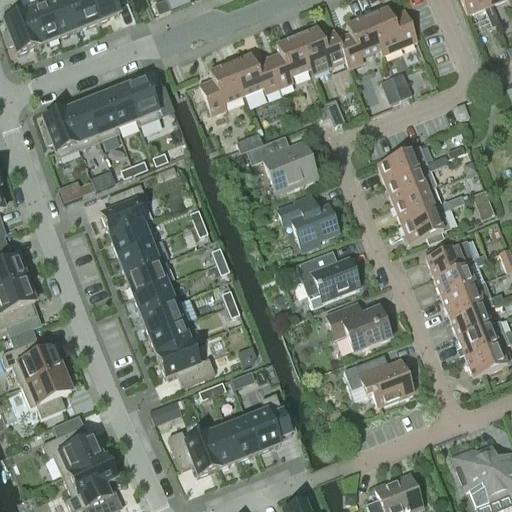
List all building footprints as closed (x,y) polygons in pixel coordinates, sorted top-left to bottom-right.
[(77,35),(62,0),(63,2),(44,9),(42,4),(41,4),(57,43),(77,35)] [(97,27),(86,0),(62,0),(77,35),(97,27)] [(118,19),(109,0),(86,0),(97,27),(118,19)] [(458,0),(467,19),(483,13),(491,32),(495,31),(482,0),(458,0)] [(482,0),(495,31),(499,29),(491,9),(507,3),(505,0),(482,0)] [(57,43),(41,4),(21,13),(36,51),(57,43)] [(154,9),(157,18),(158,20),(169,16),(165,5),(154,9)] [(36,51),(21,13),(1,21),(16,60),(36,51)] [(380,54),(379,54),(382,60),(416,46),(404,15),(390,20),(387,14),(366,22),(380,54)] [(345,66),(344,67),(347,74),(362,68),(360,62),(379,54),(380,54),(366,22),(345,30),(348,38),(337,42),(336,43),(345,66)] [(296,41),(310,74),(328,66),(331,72),(344,67),(345,66),(336,43),(337,42),(334,35),(320,40),(317,33),(296,41)] [(266,62),(278,94),(292,88),(289,82),(310,74),(296,41),(276,49),(279,57),(266,62)] [(229,68),(242,101),(262,93),(264,99),(278,94),(266,62),(253,67),(250,60),(229,68)] [(223,109),(242,101),(229,68),(208,77),(211,84),(198,90),(210,120),(225,115),(223,109)] [(392,82),(400,105),(411,101),(402,78),(392,82)] [(389,109),(400,105),(392,82),(380,87),(389,109)] [(159,122),(144,84),(123,92),(138,131),(159,122)] [(138,131),(123,92),(103,100),(116,134),(135,126),(137,131),(138,131)] [(116,134),(103,100),(82,108),(98,147),(118,139),(116,134)] [(325,111),(330,123),(333,132),(345,127),(335,105),(324,109),(325,111)] [(98,147),(82,108),(62,116),(77,155),(98,147)] [(460,126),(468,122),(462,109),(454,113),(460,126)] [(318,114),(323,126),(330,123),(325,111),(318,114)] [(77,155),(62,116),(41,124),(57,163),(77,155)] [(241,158),(244,157),(245,157),(263,150),(262,149),(258,138),(236,147),(241,158)] [(289,155),(263,165),(276,197),(316,182),(303,149),(289,155)] [(450,164),(462,159),(464,158),(461,151),(447,157),(450,164)] [(377,169),(385,189),(423,174),(424,178),(428,177),(436,174),(433,166),(426,169),(419,152),(410,156),(377,169)] [(154,172),(166,167),(163,159),(151,163),(154,172)] [(433,166),(436,174),(448,169),(445,161),(433,166)] [(130,172),(134,180),(146,175),(143,167),(130,172)] [(122,185),(134,180),(130,172),(119,176),(122,185)] [(385,189),(393,209),(433,193),(432,192),(434,191),(428,177),(424,178),(423,174),(385,189)] [(81,201),(94,196),(90,187),(78,192),(81,201)] [(111,216),(98,221),(107,245),(148,229),(139,207),(144,205),(138,191),(106,204),(111,216)] [(393,209),(401,229),(451,210),(449,207),(439,210),(433,193),(393,209)] [(449,207),(451,210),(452,214),(464,209),(461,202),(449,207)] [(317,247),(338,239),(327,211),(316,216),(311,204),(278,217),(284,232),(291,229),(302,257),(319,250),(317,247)] [(410,250),(443,237),(449,234),(442,217),(452,214),(451,210),(401,229),(410,250)] [(479,215),(483,225),(493,221),(489,211),(479,215)] [(197,216),(188,220),(193,231),(201,228),(197,216)] [(201,228),(193,231),(198,243),(206,240),(201,228)] [(148,229),(107,245),(115,264),(155,248),(148,229)] [(0,295),(27,284),(18,261),(5,266),(1,254),(6,252),(2,241),(0,241),(0,295)] [(155,248),(115,264),(123,285),(163,269),(155,248)] [(426,264),(434,285),(467,271),(465,268),(459,251),(426,264)] [(219,254),(210,258),(215,270),(223,266),(219,254)] [(497,258),(505,278),(511,275),(511,268),(506,255),(497,258)] [(294,272),(301,289),(311,313),(359,294),(347,264),(336,268),(331,257),(294,272)] [(475,265),(478,272),(487,268),(485,261),(475,265)] [(467,271),(434,285),(442,304),(484,288),(483,285),(474,289),(468,275),(478,272),(475,265),(465,268),(467,271)] [(223,266),(215,270),(219,281),(228,278),(223,266)] [(163,269),(123,285),(131,306),(172,290),(163,269)] [(27,284),(0,295),(0,334),(4,333),(8,343),(30,334),(27,324),(34,321),(30,310),(36,308),(27,284)] [(442,304),(449,324),(483,311),(481,308),(490,304),(484,288),(442,304)] [(172,290),(131,306),(139,326),(179,310),(172,290)] [(229,297),(220,300),(225,312),(233,308),(229,297)] [(491,304),(493,311),(503,307),(500,300),(491,304)] [(449,324),(458,344),(501,327),(500,325),(495,327),(489,313),(493,311),(491,304),(490,304),(481,308),(483,311),(449,324)] [(233,308),(225,312),(229,324),(238,320),(233,308)] [(352,357),(389,343),(378,313),(361,319),(357,309),(326,321),(334,343),(345,338),(352,357)] [(179,310),(139,326),(147,346),(187,330),(179,310)] [(458,344),(465,363),(499,350),(497,347),(506,343),(509,351),(511,349),(511,340),(511,341),(509,334),(504,336),(501,327),(458,344)] [(187,330),(147,346),(155,365),(195,349),(187,330)] [(474,384),(507,371),(511,369),(506,352),(509,351),(506,343),(497,347),(499,350),(465,363),(474,384)] [(35,345),(0,360),(0,361),(5,374),(11,372),(19,392),(41,383),(62,374),(53,352),(40,357),(35,345)] [(195,349),(155,365),(163,386),(176,381),(180,391),(213,379),(207,365),(202,367),(195,349)] [(253,358),(238,363),(244,378),(259,372),(253,358)] [(377,412),(412,399),(399,366),(382,373),(378,362),(343,376),(351,395),(362,391),(367,402),(372,400),(377,412)] [(41,383),(19,392),(29,414),(35,412),(40,425),(64,415),(59,403),(72,398),(62,374),(41,383)] [(237,382),(229,385),(233,394),(241,391),(237,382)] [(221,388),(209,393),(212,401),(224,396),(221,388)] [(209,393),(197,397),(201,406),(212,401),(209,393)] [(262,412),(242,419),(257,459),(280,450),(278,445),(289,441),(274,401),(260,406),(262,412)] [(162,412),(147,417),(153,431),(167,425),(162,412)] [(242,419),(222,427),(238,466),(257,459),(242,419)] [(222,427),(201,435),(216,475),(238,466),(222,427)] [(75,435),(40,451),(46,464),(52,462),(60,480),(102,461),(102,460),(92,440),(80,446),(75,435)] [(181,437),(167,443),(179,475),(190,471),(195,483),(216,475),(201,435),(182,443),(181,437)] [(454,462),(450,464),(463,497),(467,495),(473,511),(477,511),(509,499),(511,505),(511,457),(508,459),(497,464),(492,452),(478,458),(473,455),(454,462)] [(102,461),(60,480),(70,503),(65,505),(67,511),(113,511),(103,489),(105,488),(116,483),(105,459),(102,461)] [(422,511),(409,480),(394,486),(396,489),(386,492),(385,490),(375,494),(379,505),(366,510),(366,511),(422,511)]
